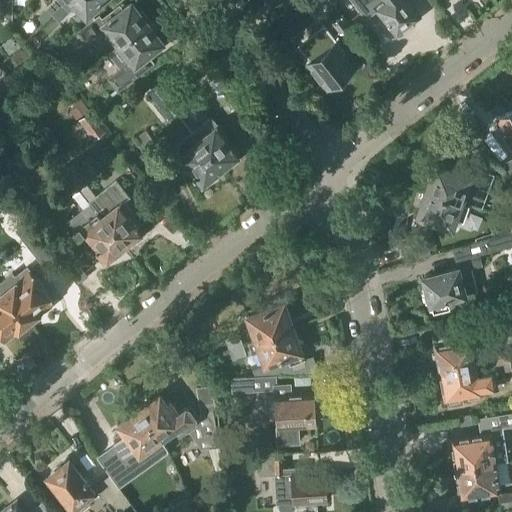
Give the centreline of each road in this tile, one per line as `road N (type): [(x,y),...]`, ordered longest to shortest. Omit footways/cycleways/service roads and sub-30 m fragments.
road 1 (residential): [(0,428),(329,166)]
road 2 (residential): [(398,511),(329,166)]
road 3 (residential): [(329,166),(511,21)]
road 4 (residential): [(329,166),(190,0)]
